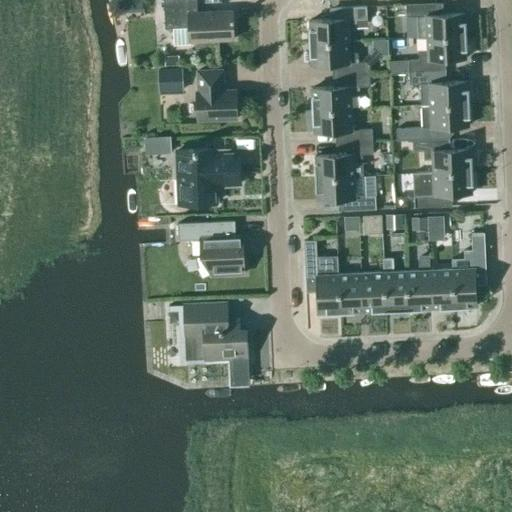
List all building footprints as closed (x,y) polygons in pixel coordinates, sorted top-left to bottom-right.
[(129,0),(115,0),(116,11),(130,11),(129,4),(129,0)] [(162,0),(164,28),(173,27),(173,44),(189,43),(189,41),(233,39),(232,10),(196,12),(195,0),(162,0)] [(463,13),(437,14),(437,3),(405,4),(406,16),(416,15),(417,37),(426,37),(445,36),(465,35),(464,22),(463,13)] [(309,29),(308,29),(309,42),(348,41),(347,28),(356,28),(355,19),(366,18),(366,5),(333,7),(334,19),(308,20),(309,29)] [(465,49),(465,35),(445,36),(426,37),(426,50),(418,50),(418,59),(408,60),(408,72),(420,71),(439,70),(438,59),(465,58),(465,49)] [(357,53),(348,53),(348,41),(309,42),(309,56),(310,56),(310,65),(337,63),(337,75),(369,73),(368,61),(357,62),(357,53)] [(177,55),(164,56),(164,66),(179,65),(178,55),(177,55)] [(388,73),(408,72),(408,60),(388,61),(388,73)] [(161,68),(162,81),(182,80),(181,67),(161,68)] [(197,120),(236,118),(235,90),(222,90),(221,70),(197,71),(198,91),(196,91),(197,120)] [(466,81),(420,82),(420,71),(408,72),(409,83),(419,83),(420,92),(428,92),(429,105),(441,104),(468,103),(467,89),(466,81)] [(358,86),(369,86),(369,73),(337,75),(338,86),(311,87),(312,96),(311,96),(312,110),(351,108),(350,95),(359,95),(358,86)] [(429,105),(421,105),(421,127),(423,127),(423,138),(435,138),(434,127),(468,125),(468,116),(468,103),(441,104),(429,105)] [(360,141),(372,141),(371,129),(359,129),(352,129),(351,108),(312,110),(312,123),(313,123),(313,132),(340,131),(340,142),(360,141)] [(396,140),(411,139),(423,138),(423,127),(421,127),(396,128),(396,140)] [(162,154),(171,153),(170,136),(147,137),(148,150),(158,150),(162,154)] [(423,160),(431,160),(432,172),(451,171),(471,170),(470,157),(469,148),(424,150),(423,138),(411,139),(412,151),(422,150),(423,160)] [(314,164),(315,177),(354,176),(362,175),(361,154),(372,153),(372,141),(360,141),(340,142),(341,154),(314,155),(315,164),(314,164)] [(215,202),(214,184),(239,183),(238,150),(213,151),(213,148),(178,150),(179,179),(176,182),(177,198),(180,200),(180,203),(215,202)] [(432,172),(413,173),(415,207),(427,206),(427,195),(471,192),(471,184),(471,170),(451,171),(432,172)] [(343,198),(343,210),(375,209),(374,196),(363,196),(362,175),(354,176),(315,177),(316,191),(316,199),(343,198)] [(401,195),(395,196),(396,207),(407,206),(406,199),(401,195)] [(402,213),(385,214),(386,228),(403,227),(402,213)] [(381,214),(362,215),(363,225),(381,224),(381,214)] [(358,216),(343,216),(344,229),(358,229),(358,216)] [(411,216),(411,229),(426,229),(426,216),(411,216)] [(442,217),(428,217),(428,228),(428,229),(442,228),(442,217)] [(209,274),(243,273),(242,236),(234,236),(234,220),(177,223),(178,240),(199,239),(200,255),(209,274)] [(464,267),(451,268),(453,307),(467,306),(476,306),(474,267),(473,260),(484,259),(483,232),(471,232),(471,249),(463,250),(464,267)] [(326,313),(340,312),(338,273),(337,255),(316,256),(315,240),(303,240),(304,267),(315,267),(317,313),(326,312),(326,313)] [(421,308),(431,308),(429,269),(428,254),(418,255),(418,269),(406,270),(408,309),(421,308)] [(385,310),(408,309),(406,270),(392,271),(392,257),(382,258),(382,271),(383,271),(385,310)] [(453,307),(451,268),(429,269),(431,308),(439,307),(439,308),(453,307)] [(383,271),(382,271),(360,272),(362,311),(371,310),(371,311),(385,310),(383,271)] [(362,311),(360,272),(338,273),(340,312),(353,311),(362,311)] [(226,302),(183,304),(185,359),(232,357),(233,381),(249,380),(247,337),(246,337),(246,328),(239,329),(238,318),(227,318),(226,302)]
